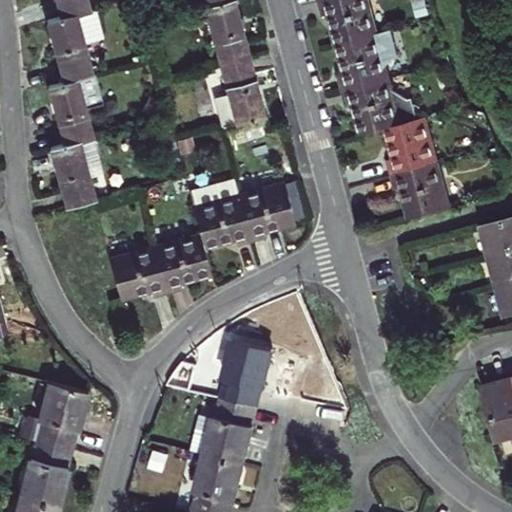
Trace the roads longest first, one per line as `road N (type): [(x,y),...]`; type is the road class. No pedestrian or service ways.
road 1 (residential): [(347,251),(279,0)]
road 2 (residential): [(347,251),(217,308),(182,335),(140,393)]
road 3 (residential): [(22,219),(61,313),(140,393)]
road 4 (residential): [(410,433),(379,367),(347,251)]
road 5 (residential): [(0,1),(17,180)]
road 6 (residential): [(410,433),(475,355),(511,343)]
road 7 (residential): [(263,511),(284,420),(318,428)]
road 8 (residential): [(140,393),(104,511)]
